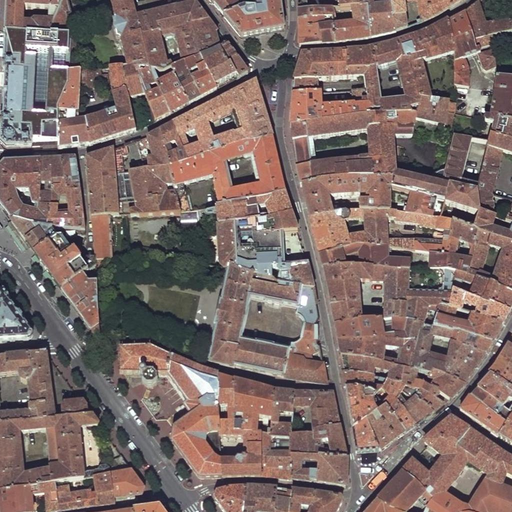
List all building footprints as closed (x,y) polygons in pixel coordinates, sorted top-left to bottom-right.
[(6,0),(6,9),(5,33),(32,34),(38,34),(51,35),(52,33),(54,22),(33,21),(32,23),(24,23),(24,9),(58,10),(61,0),(6,0)] [(61,0),(58,10),(54,22),(52,33),(70,34),(72,33),(68,17),(73,16),(69,0),(110,0),(116,18),(112,20),(117,39),(121,40),(127,67),(123,68),(129,99),(146,96),(143,89),(137,71),(150,70),(165,73),(168,71),(167,66),(159,39),(158,33),(209,21),(198,4),(193,0),(176,0),(174,1),(176,6),(137,16),(132,0),(61,0)] [(219,11),(224,17),(246,10),(256,10),(256,3),(254,0),(222,0),(213,5),(219,11)] [(297,5),(298,10),(308,10),(306,0),(300,0),(300,3),(297,5)] [(338,0),(340,9),(352,9),(366,8),(370,39),(396,34),(396,32),(391,1),(390,0),(338,0)] [(390,0),(391,1),(396,32),(421,23),(441,14),(462,0),(390,0)] [(232,28),(241,38),(260,35),(273,32),(284,30),(281,2),(263,3),(264,10),(256,10),(246,10),(224,17),(232,28)] [(465,14),(473,41),(492,36),(511,31),(511,21),(510,22),(504,23),(485,25),(477,2),(464,12),(465,14)] [(333,28),(335,45),(370,39),(366,8),(352,9),(353,24),(333,28)] [(298,21),(314,19),(332,17),(332,9),(308,10),(298,10),(298,17),(298,21)] [(448,23),(453,52),(454,85),(469,87),(468,69),(465,59),(477,54),(480,53),(479,49),(476,49),(473,41),(465,14),(456,19),(448,23)] [(333,26),(332,17),(314,19),(315,27),(319,26),(319,28),(333,26)] [(299,35),(299,46),(335,45),(333,28),(333,26),(319,28),(319,26),(315,27),(314,19),(298,21),(299,35)] [(199,58),(218,50),(216,34),(218,32),(214,26),(209,21),(158,33),(159,39),(176,35),(182,60),(167,66),(168,71),(171,70),(183,65),(199,58)] [(317,94),(317,87),(317,81),(363,79),(365,92),(369,118),(384,117),(413,117),(412,113),(417,111),(420,99),(430,100),(420,63),(453,52),(448,23),(448,22),(421,36),(397,44),(368,52),(301,56),(294,83),(293,89),(293,96),(317,94)] [(7,148),(59,145),(58,111),(70,85),(70,73),(70,34),(52,33),(51,35),(38,34),(38,42),(41,43),(41,58),(31,58),(32,34),(5,33),(3,70),(6,71),(4,94),(3,116),(1,116),(0,128),(2,129),(0,141),(7,148)] [(473,41),(476,49),(479,49),(493,46),(492,36),(473,41)] [(228,46),(219,50),(222,61),(225,67),(227,66),(235,77),(237,80),(248,74),(240,62),(228,46)] [(218,50),(199,58),(216,88),(227,82),(235,77),(227,66),(225,67),(222,61),(219,50),(218,50)] [(481,65),(482,70),(486,73),(496,68),(494,51),(478,56),(481,65)] [(192,82),(202,99),(210,94),(218,91),(216,88),(199,58),(183,65),(188,74),(189,76),(199,71),(201,74),(190,79),(192,82)] [(175,78),(176,79),(188,74),(183,65),(171,70),(175,78)] [(129,99),(123,68),(123,67),(109,68),(115,92),(114,93),(118,112),(95,118),(85,121),(78,122),(80,81),(83,81),(83,87),(89,88),(89,90),(109,86),(106,74),(100,74),(99,69),(70,73),(70,85),(58,111),(59,145),(59,150),(91,146),(100,143),(135,131),(129,99)] [(137,71),(143,89),(156,84),(150,70),(137,71)] [(511,80),(497,77),(490,117),(486,116),(485,120),(484,123),(495,126),(497,126),(498,120),(511,123),(511,80)] [(156,85),(159,91),(170,116),(180,110),(189,105),(180,89),(176,79),(175,78),(156,85)] [(180,89),(189,105),(194,103),(202,99),(192,82),(180,89)] [(273,139),(265,114),(255,84),(195,114),(173,126),(186,164),(250,143),(273,139)] [(146,97),(154,123),(162,119),(170,116),(159,91),(146,97)] [(317,94),(293,96),(292,111),(291,127),(292,128),(369,118),(365,92),(351,92),(352,106),(321,108),(320,94),(317,94)] [(450,103),(430,100),(420,99),(417,111),(416,117),(416,119),(445,126),(448,113),(450,103)] [(393,130),(385,131),(384,117),(369,118),(292,128),(293,137),(293,145),(300,187),(302,187),(314,183),(359,178),(395,179),(395,175),(392,138),(393,130)] [(416,117),(413,117),(384,117),(385,131),(393,130),(392,138),(412,138),(416,119),(416,117)] [(511,123),(498,120),(497,126),(495,126),(493,137),(489,137),(488,143),(478,186),(476,192),(476,193),(492,198),(511,203),(511,193),(494,188),(502,154),(511,156),(511,123)] [(165,130),(160,132),(165,149),(175,145),(178,154),(167,158),(170,169),(186,164),(173,126),(165,130)] [(131,212),(131,216),(132,218),(139,218),(181,217),(180,214),(170,169),(167,158),(165,149),(160,132),(148,138),(153,159),(149,159),(150,170),(131,173),(138,210),(131,212)] [(476,192),(478,186),(462,182),(472,140),(454,137),(445,174),(430,183),(435,184),(476,192)] [(213,179),(220,208),(264,200),(285,193),(279,166),(273,139),(250,143),(186,164),(170,169),(180,214),(189,212),(184,186),(213,179)] [(125,146),(87,158),(89,183),(92,218),(126,216),(131,216),(131,212),(138,210),(131,173),(125,173),(123,157),(130,156),(129,145),(125,146)] [(75,159),(63,160),(65,182),(66,182),(67,193),(80,193),(79,185),(75,159)] [(52,197),(52,209),(58,209),(69,208),(67,193),(66,182),(65,182),(63,160),(56,160),(51,161),(52,184),(52,197)] [(48,229),(50,208),(40,207),(40,196),(40,184),(41,161),(16,162),(4,163),(2,165),(0,167),(0,205),(0,207),(5,212),(10,220),(29,226),(48,229)] [(46,161),(41,161),(40,184),(52,184),(51,161),(46,161)] [(392,189),(411,194),(434,200),(435,184),(430,183),(395,175),(395,179),(392,189)] [(329,198),(337,196),(367,195),(367,201),(359,201),(359,212),(390,212),(390,188),(392,189),(395,179),(359,178),(314,183),(302,187),(307,204),(311,219),(332,215),(329,198)] [(435,184),(434,200),(437,201),(446,203),(444,210),(476,220),(478,213),(494,219),(492,198),(476,193),(476,192),(435,184)] [(83,212),(80,193),(67,193),(69,208),(69,215),(58,217),(58,209),(52,209),(50,208),(48,229),(86,232),(83,212)] [(289,207),(285,193),(264,200),(220,208),(217,208),(219,226),(256,221),(259,221),(258,209),(266,208),(270,219),(291,214),(289,207)] [(403,214),(432,220),(437,201),(434,200),(411,194),(407,209),(404,207),(403,214)] [(52,197),(40,196),(40,207),(50,208),(52,209),(52,197)] [(387,221),(390,212),(359,212),(350,212),(332,215),(311,219),(309,220),(314,238),(320,257),(347,248),(365,245),(388,248),(388,241),(387,221)] [(403,214),(390,212),(387,221),(394,220),(396,223),(420,226),(420,228),(447,232),(446,243),(418,240),(388,241),(388,248),(431,255),(448,257),(452,224),(440,221),(432,220),(403,214)] [(478,233),(511,245),(511,230),(509,237),(491,230),(495,219),(494,219),(478,213),(476,220),(473,231),(452,224),(448,257),(449,257),(448,272),(450,272),(455,273),(466,277),(471,263),(471,261),(456,259),(460,244),(475,248),(477,234),(478,233)] [(295,225),(291,214),(270,219),(259,221),(256,221),(257,236),(283,235),(297,233),(295,225)] [(126,216),(92,218),(94,238),(95,258),(96,261),(112,261),(110,248),(111,247),(111,238),(112,238),(112,228),(127,228),(126,216)] [(29,226),(10,220),(36,255),(59,239),(86,236),(86,232),(48,229),(29,226)] [(257,236),(256,221),(219,226),(220,265),(223,269),(230,268),(268,282),(302,290),(314,291),(307,266),(283,267),(283,235),(257,236)] [(477,234),(475,248),(471,261),(471,263),(466,277),(511,293),(511,245),(478,233),(477,234)] [(59,239),(36,255),(48,273),(62,291),(84,276),(96,267),(96,261),(95,258),(88,258),(82,262),(75,252),(72,254),(65,244),(63,246),(59,239)] [(359,253),(361,268),(384,267),(384,269),(410,270),(410,261),(388,260),(388,248),(365,245),(347,248),(320,257),(321,262),(323,271),(345,268),(343,258),(359,253)] [(431,255),(431,271),(440,271),(448,272),(449,257),(448,257),(431,255)] [(385,283),(385,321),(392,320),(406,323),(421,326),(427,309),(440,309),(449,309),(452,293),(447,291),(440,292),(410,291),(410,270),(384,269),(384,267),(361,268),(345,268),(323,271),(325,283),(331,311),(335,327),(360,323),(357,282),(385,283)] [(317,324),(319,322),(314,291),(302,290),(268,282),(230,268),(228,269),(209,362),(327,386),(323,366),(312,365),(309,356),(321,352),(320,347),(318,346),(317,343),(317,324)] [(443,278),(442,286),(440,292),(447,291),(450,272),(448,272),(440,271),(443,278)] [(511,293),(466,277),(455,273),(452,293),(499,311),(500,310),(510,314),(511,310),(511,293)] [(84,276),(62,291),(76,311),(94,337),(98,337),(98,339),(100,339),(98,284),(90,285),(84,276)] [(0,292),(0,343),(29,341),(32,334),(16,311),(1,292),(0,292)] [(477,310),(475,318),(502,327),(506,321),(510,314),(500,310),(499,311),(452,293),(449,309),(457,312),(461,313),(463,304),(477,310)] [(459,335),(492,344),(495,340),(497,336),(502,327),(475,318),(472,317),(469,331),(465,331),(464,327),(462,326),(461,326),(453,324),(457,312),(449,309),(440,309),(433,329),(459,335)] [(406,323),(392,320),(392,343),(404,342),(406,323)] [(336,334),(338,343),(384,343),(381,321),(360,323),(335,327),(336,334)] [(409,372),(418,374),(430,377),(432,373),(439,376),(463,387),(476,369),(485,356),(457,346),(459,335),(433,329),(421,326),(406,323),(404,342),(417,342),(409,372)] [(457,346),(485,356),(489,350),(492,344),(459,335),(457,346)] [(384,343),(338,343),(339,351),(340,358),(376,365),(392,369),(409,372),(417,342),(404,342),(392,343),(384,343)] [(488,376),(489,377),(511,391),(511,348),(508,346),(500,359),(495,368),(488,376)] [(120,369),(120,374),(123,374),(142,375),(142,378),(142,384),(147,388),(153,388),(157,384),(157,378),(155,375),(169,376),(189,404),(184,407),(192,417),(175,430),(174,436),(173,442),(199,479),(211,479),(221,479),(221,463),(220,439),(219,413),(219,406),(218,376),(205,372),(148,348),(119,349),(120,369)] [(0,358),(0,377),(22,376),(20,377),(21,380),(21,382),(26,384),(28,383),(30,406),(28,407),(29,410),(29,412),(1,414),(0,414),(0,424),(92,416),(83,404),(65,406),(64,410),(63,410),(61,410),(60,411),(59,412),(59,413),(59,414),(53,415),(46,354),(0,358)] [(343,375),(374,379),(375,371),(376,365),(340,358),(342,368),(343,375)] [(390,374),(392,369),(376,365),(375,371),(390,374)] [(388,383),(405,388),(413,391),(418,374),(409,372),(392,369),(390,374),(388,383)] [(436,382),(439,376),(432,373),(430,377),(429,380),(436,382)] [(345,392),(372,395),(376,398),(382,391),(386,382),(380,380),(375,389),(372,389),(374,379),(343,375),(344,385),(345,390),(345,392)] [(225,378),(218,376),(219,406),(227,406),(227,412),(235,412),(235,381),(225,378)] [(430,390),(450,401),(456,395),(463,387),(439,376),(436,382),(430,390)] [(511,445),(511,391),(489,377),(487,380),(478,390),(502,408),(508,400),(511,402),(511,410),(510,414),(511,415),(506,425),(498,437),(511,445)] [(251,385),(235,381),(235,412),(235,415),(245,417),(244,433),(254,434),(253,417),(272,420),(274,392),(251,385)] [(385,409),(406,434),(410,431),(416,427),(402,409),(396,403),(401,395),(405,388),(388,383),(386,382),(382,391),(390,399),(382,406),(385,409)] [(414,399),(433,415),(443,406),(450,401),(430,390),(424,386),(420,391),(418,393),(414,399)] [(402,409),(416,427),(424,421),(433,415),(414,399),(418,393),(413,391),(405,388),(401,395),(412,401),(402,409)] [(470,398),(506,425),(511,415),(510,414),(502,408),(478,390),(476,389),(472,394),(470,398)] [(284,393),(274,392),(272,420),(271,437),(292,437),(293,435),(293,426),(279,425),(280,416),(294,415),(294,408),(294,394),(284,393)] [(349,416),(355,455),(368,453),(381,452),(365,422),(376,414),(374,406),(376,398),(372,395),(345,392),(349,416)] [(333,395),(294,394),(294,408),(311,407),(315,435),(293,435),(292,437),(292,458),(319,459),(347,460),(333,395)] [(478,423),(498,437),(506,425),(470,398),(460,411),(478,423)] [(365,422),(381,452),(382,452),(394,442),(406,434),(385,409),(376,414),(365,422)] [(231,479),(261,478),(262,435),(254,434),(244,433),(236,433),(235,415),(235,412),(227,412),(219,413),(220,439),(244,439),(243,459),(237,459),(235,462),(221,463),(221,479),(231,479)] [(95,429),(96,428),(100,427),(92,416),(0,424),(0,491),(0,493),(31,488),(56,485),(69,482),(94,477),(108,475),(108,469),(105,466),(100,467),(99,470),(82,473),(79,429),(86,428),(88,431),(89,432),(90,432),(91,433),(93,432),(94,431),(95,429)] [(424,443),(428,446),(443,459),(429,478),(412,463),(398,478),(422,496),(429,503),(422,510),(421,511),(501,511),(507,497),(509,492),(501,489),(495,487),(502,456),(477,438),(451,421),(424,443)] [(274,479),(291,481),(292,464),(292,458),(292,437),(271,437),(262,435),(261,478),(274,479)] [(511,511),(511,461),(502,456),(495,487),(501,489),(505,477),(511,480),(511,493),(509,492),(507,497),(501,511),(511,511)] [(110,475),(114,499),(142,496),(145,489),(139,480),(122,457),(112,461),(112,462),(112,463),(114,466),(108,469),(108,475),(110,475)] [(346,474),(347,460),(319,459),(319,472),(301,471),(302,464),(292,464),(291,481),(312,483),(346,488),(346,474)] [(69,482),(56,485),(59,511),(63,511),(88,509),(115,505),(114,499),(110,475),(108,475),(94,477),(96,491),(71,494),(69,482)] [(377,500),(373,504),(395,511),(406,511),(422,496),(398,478),(377,500)] [(59,511),(56,485),(31,488),(31,498),(45,496),(46,511),(59,511)] [(31,488),(0,493),(1,507),(1,511),(32,511),(31,498),(31,488)] [(222,511),(243,511),(246,488),(230,489),(222,491),(214,493),(215,501),(222,511)] [(260,489),(246,488),(243,511),(274,511),(276,490),(260,489)] [(285,491),(276,490),(274,511),(289,511),(292,492),(285,491)] [(340,498),(292,492),(289,511),(299,511),(300,507),(311,509),(310,511),(337,511),(340,506),(342,503),(342,500),(340,498)]
